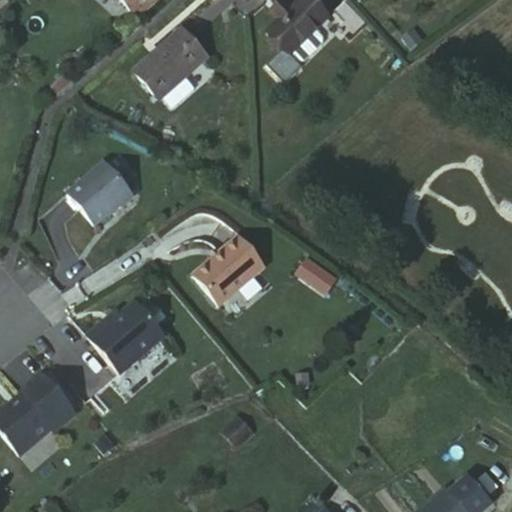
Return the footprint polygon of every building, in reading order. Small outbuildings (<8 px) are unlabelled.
[(111,0),(86,0),(97,12),(111,0)] [(255,68),(280,44),(291,33),(271,9),(234,44),(255,68)] [(292,56),(280,44),(255,68),(267,81),(292,56)] [(138,115),(186,76),(163,48),(116,88),(138,115)] [(98,221),(108,211),(79,178),(44,209),(70,241),(91,221),(98,221)] [(196,317),(242,277),(214,247),(169,287),(196,317)] [(310,286),(279,263),(267,279),(297,302),(310,286)] [(86,336),(83,332),(64,349),(96,386),(140,349),(111,315),(97,328),(86,336)] [(94,323),(83,332),(86,336),(97,328),(94,323)] [(400,447),(467,368),(415,324),(391,353),(408,367),(356,428),(372,441),(380,431),(400,447)] [(52,427),(19,388),(0,403),(0,410),(0,471),(0,472),(52,427)] [(235,446),(251,433),(239,418),(223,431),(235,446)] [(443,511),(425,491),(400,511),(443,511)]
